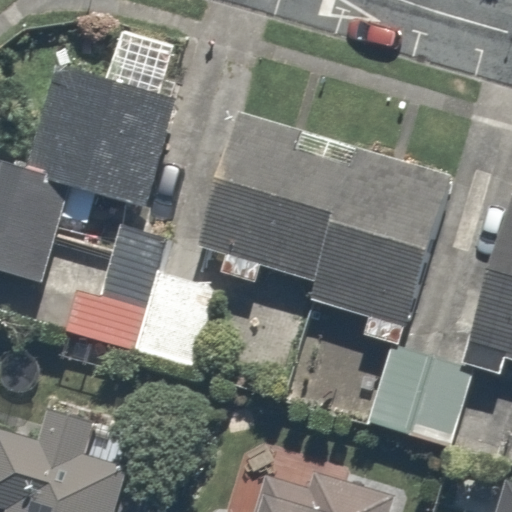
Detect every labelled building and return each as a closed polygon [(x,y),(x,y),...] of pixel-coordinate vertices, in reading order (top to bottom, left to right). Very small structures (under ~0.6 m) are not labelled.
[(201,111),(72,70),(35,184),(0,173),(0,276),(45,291),(75,194),(166,223),(201,111)] [(422,342),(467,189),(246,117),(205,259),(314,291),(308,309),(422,342)] [(511,202),(511,203),(463,361),(511,376),(511,202)] [(182,247),(125,229),(104,299),(81,292),(67,338),(206,380),(230,299),(172,282),(182,247)] [(119,443),(62,426),(52,454),(20,442),(0,498),(0,511),(150,511),(159,486),(110,471),(119,443)] [(410,511),(293,480),(284,511),(410,511)] [(511,511),(511,483),(504,481),(495,511),(482,511),(480,511),(479,511),(511,511)]
